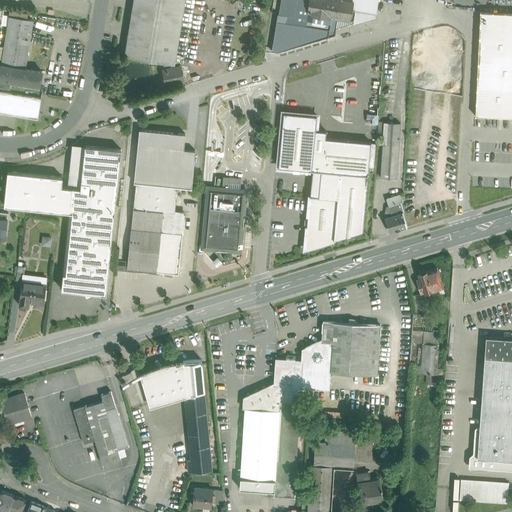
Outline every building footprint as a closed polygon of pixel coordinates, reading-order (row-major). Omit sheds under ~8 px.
[(184,0),(133,0),(124,56),(163,62),(174,64),(184,0)] [(289,0),(287,16),(277,14),(277,17),(276,41),(288,42),(288,38),(299,38),(299,34),(312,35),(313,29),(318,29),(318,30),(324,30),(324,31),(329,31),(331,17),(308,13),(309,0),(289,0)] [(352,0),(351,0),(309,0),(308,13),(331,17),(349,20),(352,0)] [(28,14),(10,11),(9,16),(27,19),(28,14)] [(511,13),(479,11),(474,114),(511,115),(511,13)] [(27,19),(9,16),(3,53),(2,59),(1,64),(25,68),(33,20),(27,19)] [(1,64),(0,69),(0,80),(11,82),(39,86),(42,71),(25,68),(1,64)] [(165,70),(163,70),(163,71),(166,71),(168,82),(165,83),(166,84),(183,80),(181,67),(174,68),(165,70)] [(41,99),(0,92),(0,113),(38,119),(41,99)] [(317,116),(283,113),(278,167),(311,170),(315,130),(317,116)] [(400,123),(384,122),(380,178),(396,179),(400,123)] [(185,134),(139,129),(134,181),(133,182),(136,182),(177,187),(192,188),(192,187),(191,187),(195,150),(184,149),(185,134)] [(370,142),(325,138),(326,131),(315,130),(311,170),(312,170),(321,171),(367,175),(370,142)] [(72,145),(67,187),(72,187),(80,188),(85,146),(72,144),(72,145)] [(121,149),(85,146),(80,188),(72,187),(69,212),(61,289),(84,292),(86,296),(94,293),(106,294),(121,149)] [(367,175),(321,171),(312,170),(310,195),(308,219),(304,219),(304,224),(307,225),(305,249),(333,240),(362,231),(367,175)] [(4,205),(69,212),(72,187),(67,187),(61,186),(62,177),(8,171),(4,205)] [(177,187),(136,182),(133,207),(163,210),(174,212),(177,187)] [(222,189),(214,188),(214,187),(211,187),(210,188),(210,194),(210,196),(211,196),(206,245),(242,248),(242,239),(241,239),(241,237),(241,235),(245,194),(242,194),(242,190),(240,190),(228,189),(222,189)] [(400,194),(386,198),(389,205),(394,204),(400,202),(402,201),(400,194)] [(400,202),(394,204),(389,205),(392,215),(384,217),(389,232),(406,226),(402,212),(403,212),(400,202)] [(163,210),(133,207),(127,267),(156,270),(157,270),(159,249),(162,250),(164,242),(160,242),(161,230),(163,210)] [(174,212),(163,210),(161,230),(182,232),(184,213),(174,212)] [(182,232),(161,230),(160,242),(164,242),(162,250),(159,249),(157,270),(156,270),(156,271),(164,272),(164,270),(165,271),(164,273),(169,275),(172,275),(172,271),(173,271),(173,273),(178,273),(182,233),(182,232)] [(42,235),(41,245),(50,246),(52,236),(42,235)] [(25,267),(18,266),(15,286),(21,287),(22,281),(23,282),(24,275),(25,267)] [(420,272),(419,273),(418,274),(420,281),(417,282),(421,293),(424,292),(441,287),(443,287),(437,268),(427,271),(425,270),(423,270),(421,270),(420,272)] [(46,278),(24,275),(23,282),(22,281),(21,287),(19,305),(28,306),(29,301),(43,303),(46,278)] [(441,287),(424,292),(425,297),(435,294),(435,295),(442,292),(441,287)] [(449,299),(439,300),(440,312),(448,312),(449,299)] [(414,313),(412,342),(423,343),(438,344),(439,332),(431,332),(432,315),(414,313)] [(380,325),(324,321),(322,341),(321,341),(304,350),(303,362),(301,387),(329,389),(330,372),(331,372),(377,375),(380,325)] [(511,338),(485,337),(479,427),(511,429),(511,338)] [(416,365),(421,365),(423,343),(412,342),(411,364),(416,365)] [(438,344),(423,343),(421,365),(421,367),(437,368),(437,367),(438,344)] [(183,362),(140,375),(140,376),(149,405),(185,394),(186,394),(183,364),(201,362),(202,364),(201,360),(193,360),(182,361),(183,362)] [(303,362),(277,360),(275,385),(281,385),(301,387),(303,362)] [(125,382),(122,384),(123,386),(128,382),(132,380),(136,378),(139,376),(140,376),(140,375),(183,362),(182,361),(177,361),(170,363),(162,365),(155,367),(149,369),(143,372),(137,375),(129,379),(125,382)] [(201,362),(183,364),(186,394),(203,392),(203,393),(204,392),(202,364),(201,362)] [(443,368),(437,367),(437,368),(421,367),(421,365),(416,365),(416,373),(443,374),(443,368)] [(270,386),(245,398),(244,408),(279,410),(280,400),(281,385),(275,385),(270,387),(270,386)] [(301,387),(281,385),(280,400),(300,401),(301,387)] [(111,391),(101,394),(103,400),(105,409),(115,406),(111,391)] [(186,394),(185,394),(191,458),(209,457),(203,393),(203,392),(186,394)] [(24,393),(1,399),(8,423),(31,416),(24,393)] [(95,439),(102,463),(120,458),(105,409),(103,400),(85,405),(95,439)] [(276,460),(275,480),(295,481),(299,421),(301,421),(302,412),(299,412),(300,401),(280,400),(279,410),(244,408),(241,458),(259,459),(276,460)] [(95,439),(85,405),(73,409),(83,443),(95,439)] [(115,406),(105,409),(118,449),(127,446),(115,406)] [(342,430),(325,429),(325,441),(315,441),(313,465),(333,466),(353,467),(356,467),(357,462),(357,461),(354,461),(355,436),(356,431),(346,431),(346,428),(342,427),(342,430)] [(511,429),(479,427),(478,437),(474,436),(474,442),(478,442),(477,457),(488,458),(511,460),(511,429)] [(373,437),(355,436),(354,461),(357,461),(357,462),(371,463),(373,437)] [(470,467),(487,468),(488,458),(477,457),(478,442),(474,442),(473,453),(471,456),(470,467)] [(209,457),(191,458),(192,461),(188,462),(189,473),(211,470),(209,457)] [(257,489),(259,459),(241,458),(239,488),(257,489)] [(511,460),(488,458),(487,468),(511,469),(511,460)] [(259,459),(257,489),(274,490),(275,480),(276,460),(259,459)] [(330,511),(333,466),(313,465),(310,465),(308,492),(307,511),(330,511)] [(369,498),(365,474),(356,476),(359,494),(358,495),(359,504),(370,503),(369,498)] [(365,474),(369,498),(382,496),(380,478),(370,479),(369,474),(365,474)] [(508,482),(461,479),(460,499),(507,503),(508,482)] [(295,481),(275,480),(274,490),(274,495),(294,496),(295,481)] [(213,490),(194,488),(192,505),(211,507),(212,503),(212,499),(213,490)] [(6,511),(14,495),(2,490),(0,495),(0,511),(6,511)] [(222,491),(216,490),(215,499),(212,499),(212,503),(223,503),(222,491)] [(6,511),(20,511),(26,499),(14,495),(6,511)] [(40,511),(43,506),(31,501),(26,511),(40,511)]
